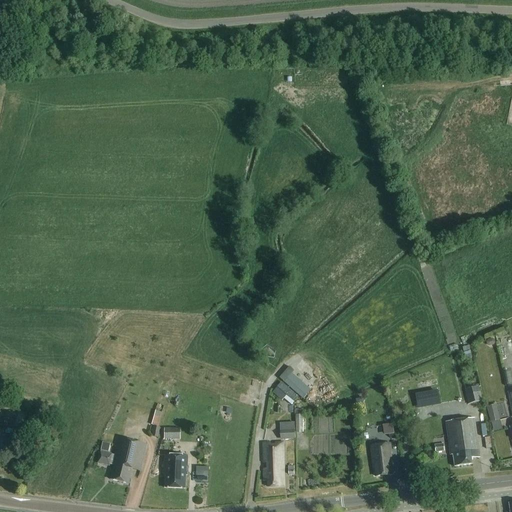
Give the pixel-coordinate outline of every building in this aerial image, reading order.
[(469,347),(463,348),(466,361),(472,359),(469,347)] [(279,379),(302,399),(310,390),(292,374),(294,371),(289,367),(279,379)] [(281,383),(272,394),(283,402),(284,400),(287,403),(294,394),(281,383)] [(477,388),(466,391),(469,405),(481,402),(477,388)] [(495,405),(487,408),(489,415),(498,413),(495,405)] [(151,415),(148,424),(158,427),(162,414),(155,412),(154,416),(151,415)] [(480,458),(476,420),(448,424),(452,455),(454,455),(456,467),(473,465),(473,459),(480,458)] [(392,421),(384,422),(386,434),(393,434),(392,421)] [(154,427),(152,437),(158,438),(160,428),(154,427)] [(164,441),(180,441),(180,429),(164,429),(164,441)] [(295,430),(280,431),(280,440),(295,440),(295,430)] [(147,446),(121,439),(116,456),(101,452),(98,464),(109,467),(110,465),(114,466),(116,466),(112,481),(130,486),(134,470),(141,472),(147,446)] [(286,488),(285,443),(263,444),(264,463),(266,463),(266,470),(264,470),(264,482),(268,481),(268,488),(286,488)] [(393,463),(391,444),(371,447),(374,470),(376,470),(377,478),(392,476),(391,463),(393,463)] [(189,458),(167,457),(166,476),(168,476),(167,489),(186,490),(186,476),(188,476),(189,458)]
